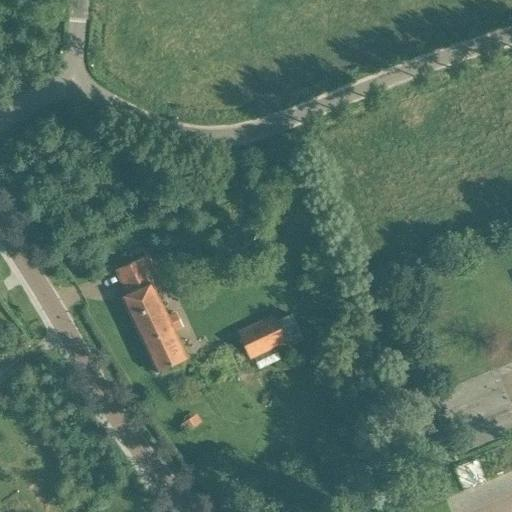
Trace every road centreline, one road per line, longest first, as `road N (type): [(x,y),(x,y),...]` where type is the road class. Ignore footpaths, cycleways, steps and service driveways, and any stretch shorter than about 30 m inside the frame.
road 1 (unclassified): [(66,78),(156,125),(239,138),(511,35)]
road 2 (tertiary): [(192,511),(132,443),(0,227)]
